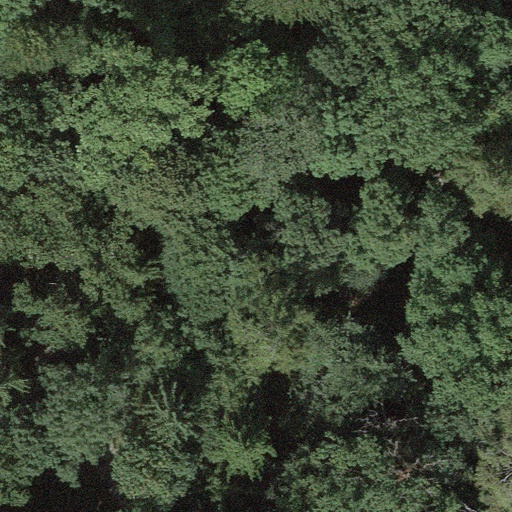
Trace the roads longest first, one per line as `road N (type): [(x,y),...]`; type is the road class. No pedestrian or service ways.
road 1 (track): [(511,193),(149,92),(0,64)]
road 2 (track): [(127,511),(0,294)]
